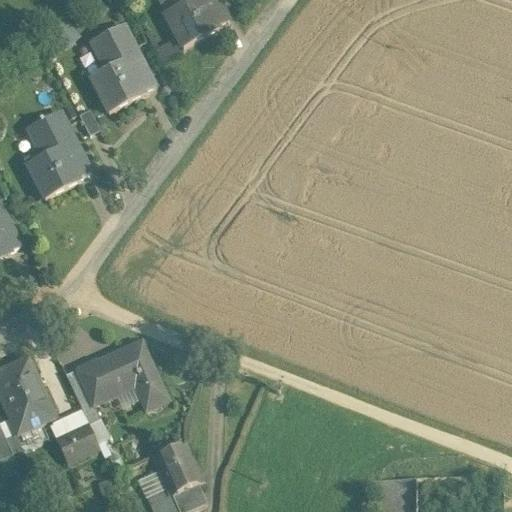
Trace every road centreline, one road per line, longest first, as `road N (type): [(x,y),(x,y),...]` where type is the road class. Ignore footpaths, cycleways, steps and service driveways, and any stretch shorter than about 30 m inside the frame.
road 1 (track): [(511,465),(71,294)]
road 2 (track): [(71,294),(288,0)]
